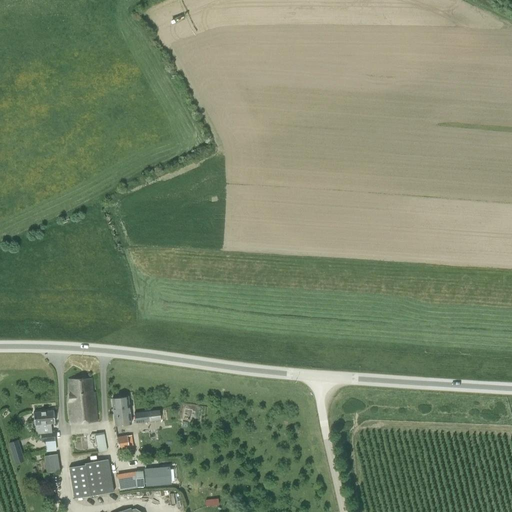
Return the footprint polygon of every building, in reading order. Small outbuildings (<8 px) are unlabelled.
[(69,394),(68,402),(70,423),(98,422),(95,393),(93,393),(92,378),(68,380),(69,394)] [(115,426),(131,424),(128,397),(112,399),(115,426)] [(135,423),(160,420),(159,410),(134,413),(135,423)] [(55,423),(54,411),(33,413),(34,425),(35,425),(36,433),(41,433),(51,432),(50,423),(55,423)] [(41,433),(42,441),(54,440),(54,432),(51,432),(41,433)] [(96,433),(99,452),(107,450),(104,432),(96,433)] [(127,436),(117,438),(119,449),(129,447),(133,446),(133,443),(131,435),(127,436)] [(24,461),(17,440),(9,443),(15,464),(24,461)] [(47,473),(60,471),(57,454),(45,456),(47,473)] [(85,465),(69,468),(74,498),(113,492),(108,459),(84,463),(85,465)] [(164,469),(163,461),(143,463),(143,471),(164,469)]
